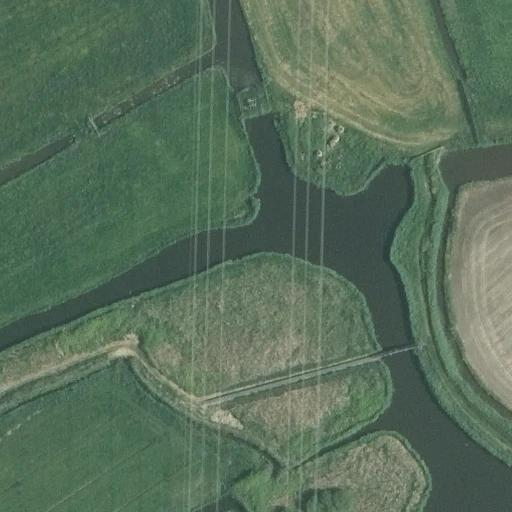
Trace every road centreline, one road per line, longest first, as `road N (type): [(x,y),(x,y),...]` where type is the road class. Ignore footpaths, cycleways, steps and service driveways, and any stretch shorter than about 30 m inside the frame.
road 1 (track): [(0,475),(100,408),(128,407),(240,483),(260,511)]
road 2 (track): [(369,0),(422,131)]
road 3 (track): [(504,122),(464,0)]
